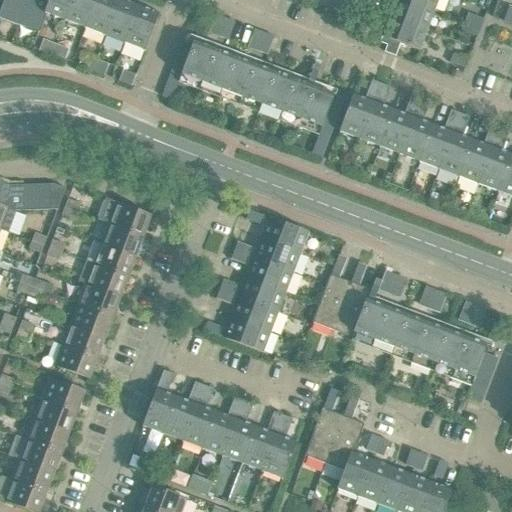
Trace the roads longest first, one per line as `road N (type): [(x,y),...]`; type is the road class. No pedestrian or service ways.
road 1 (tertiary): [(224,167),(507,278)]
road 2 (residential): [(0,173),(33,168),(73,177),(201,226)]
road 3 (residential): [(511,113),(346,50)]
road 4 (residential): [(300,401),(155,347)]
road 5 (residential): [(128,132),(181,0)]
road 6 (tertiary): [(0,110),(79,113),(128,132)]
road 7 (residential): [(155,347),(201,226)]
